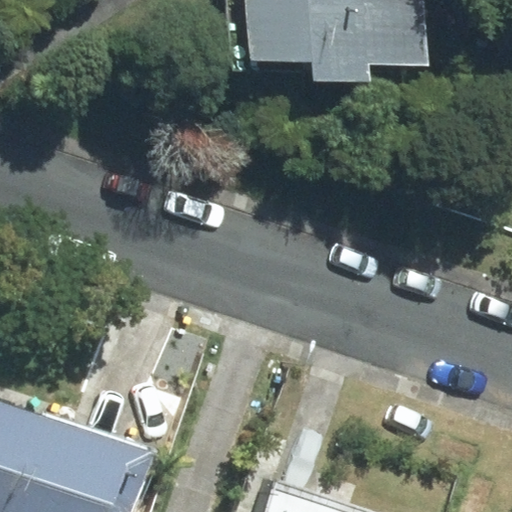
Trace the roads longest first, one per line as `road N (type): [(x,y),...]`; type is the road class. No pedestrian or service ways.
road 1 (residential): [(0,186),(511,358)]
road 2 (unknown): [(298,351),(232,511)]
